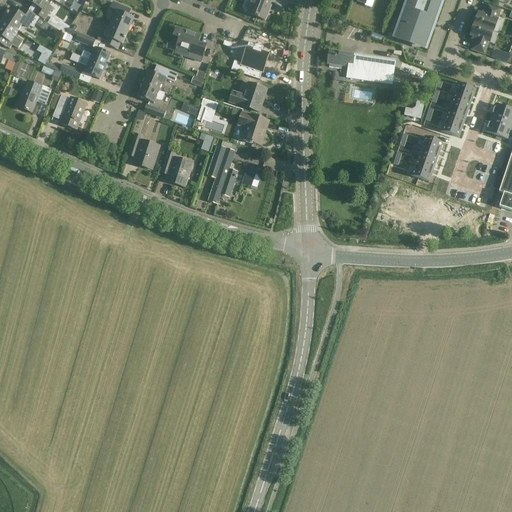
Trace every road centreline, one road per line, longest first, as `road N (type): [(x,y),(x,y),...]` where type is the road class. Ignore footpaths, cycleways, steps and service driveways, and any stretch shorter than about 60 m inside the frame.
road 1 (unclassified): [(309,252),(174,211),(0,133)]
road 2 (tertiary): [(252,511),(297,373),(309,252)]
road 3 (tertiary): [(309,252),(301,109),(311,0)]
road 4 (tertiary): [(511,252),(420,261),(309,252)]
road 5 (residential): [(113,127),(164,0)]
